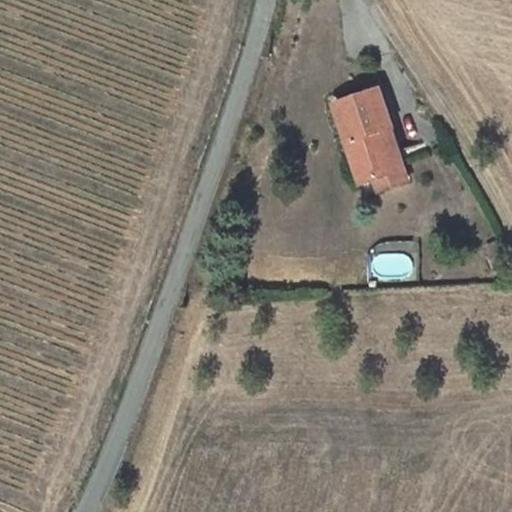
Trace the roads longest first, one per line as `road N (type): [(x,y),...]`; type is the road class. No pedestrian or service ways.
road 1 (unclassified): [(85,511),(140,383),(265,0)]
road 2 (track): [(511,228),(459,131),(366,0)]
